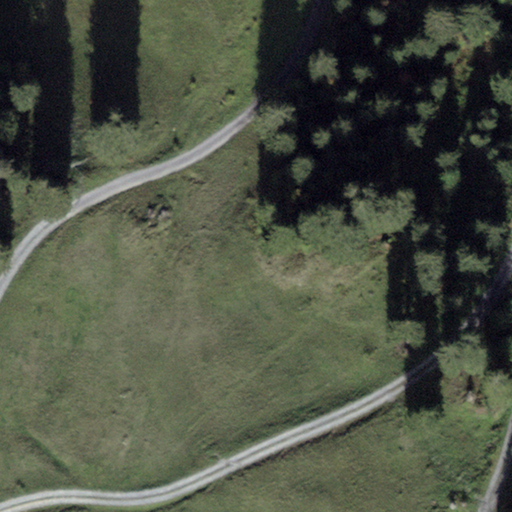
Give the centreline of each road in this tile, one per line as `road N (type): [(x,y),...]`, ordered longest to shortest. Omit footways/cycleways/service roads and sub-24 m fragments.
road 1 (track): [(0,510),(64,500),(118,506),(199,482),(411,378),(511,270)]
road 2 (track): [(314,0),(219,137),(75,206),(0,283)]
